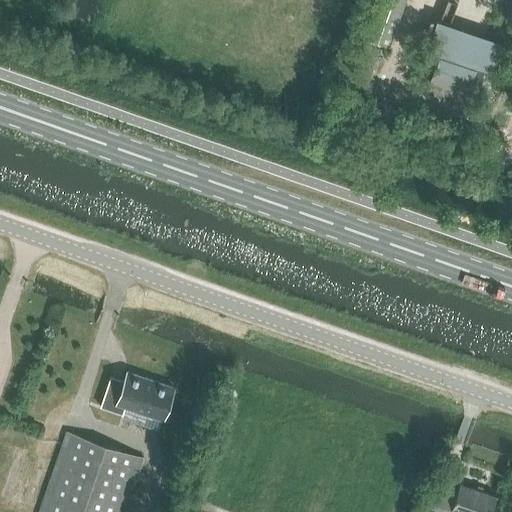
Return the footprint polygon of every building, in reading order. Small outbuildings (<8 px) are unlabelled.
[(379,0),(365,38),(389,47),(406,0),(379,0)] [(474,99),(474,97),(486,101),(494,74),(480,69),(491,37),(437,19),(426,52),(438,56),(428,84),(474,99)] [(340,99),(359,106),(380,50),(362,43),(340,99)] [(511,114),(495,164),(511,169),(511,166),(511,114)] [(101,407),(123,415),(125,407),(164,421),(175,389),(128,372),(125,381),(111,377),(101,407)] [(40,396),(46,404),(54,398),(48,390),(40,396)] [(39,511),(125,511),(144,458),(66,431),(39,511)] [(425,511),(491,511),(496,496),(459,484),(455,495),(433,487),(425,511)]
